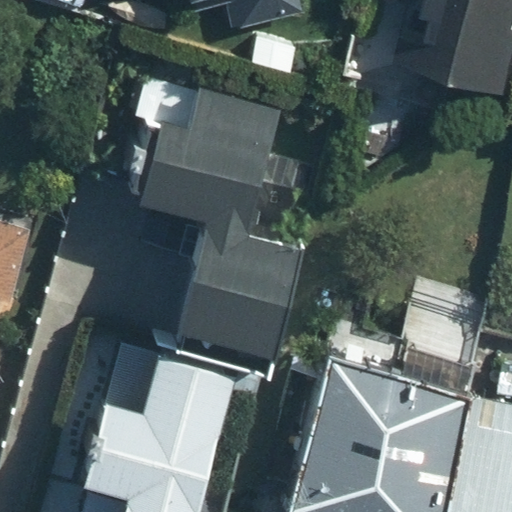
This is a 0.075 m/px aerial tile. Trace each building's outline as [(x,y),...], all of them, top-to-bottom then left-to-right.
[(181,0),(182,0),(231,0),(235,16),(307,0),(181,0)] [(493,93),(511,27),(511,0),(408,0),(390,63),(493,93)] [(116,193),(192,214),(161,323),(258,351),(294,225),(238,210),(267,106),(150,73),(116,193)] [(0,222),(0,295),(3,296),(22,229),(0,222)] [(177,511),(172,510),(216,369),(115,339),(72,477),(110,488),(102,511),(177,511)] [(447,511),(470,395),(333,361),(298,511),(447,511)] [(511,511),(511,404),(470,395),(447,511),(511,511)]
